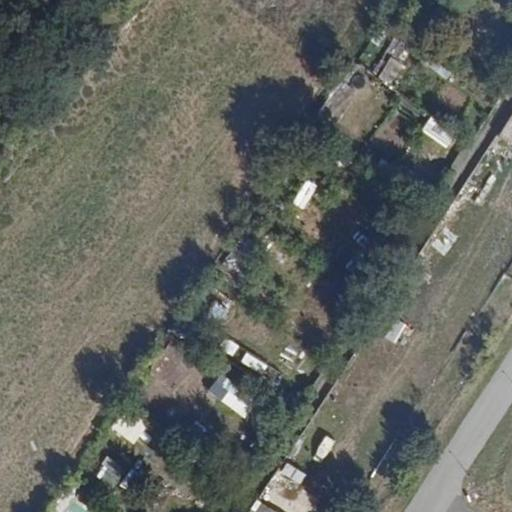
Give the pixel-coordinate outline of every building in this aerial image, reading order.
[(388,55),(379,78),(394,84),(403,61),(388,55)] [(511,141),(511,138),(511,114),(500,134),(511,141)] [(423,132),(446,142),(453,127),(429,117),(423,132)] [(304,210),(319,185),(307,178),(292,203),(304,210)] [(107,455),(94,475),(115,489),(128,469),(107,455)] [(298,487),(307,474),(287,461),(279,475),(298,487)] [(63,511),(93,511),(74,498),(63,511)] [(277,511),(257,501),(251,511),(277,511)]
